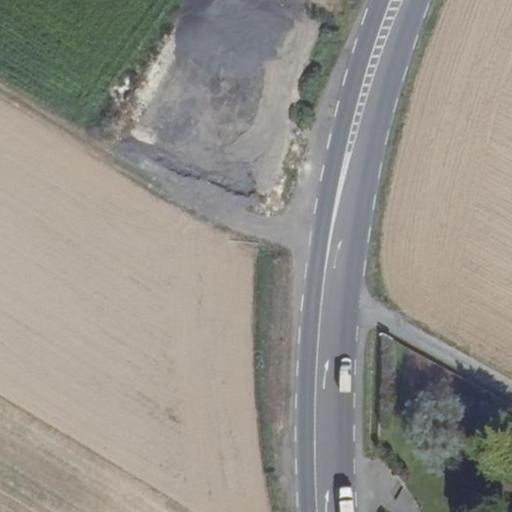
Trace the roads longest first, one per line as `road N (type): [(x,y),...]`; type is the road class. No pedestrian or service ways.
road 1 (track): [(333,255),(247,239),(0,90)]
road 2 (primary): [(327,511),(323,382),(336,237)]
road 3 (primary): [(336,237),(361,144),(416,0)]
road 4 (primary): [(381,0),(350,97),(336,237)]
